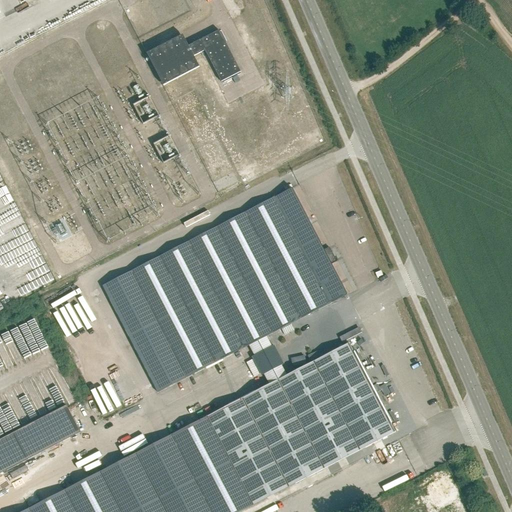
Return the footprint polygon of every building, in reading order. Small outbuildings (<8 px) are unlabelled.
[(182,41),(151,57),(165,84),(195,68),(191,60),(206,52),(221,83),(241,74),(220,33),(186,50),(182,41)] [(144,131),(160,122),(155,113),(139,122),(144,131)] [(23,511),(242,511),(395,433),(390,422),(391,421),(355,352),(354,353),(350,344),(287,376),(281,365),(283,364),(274,346),(272,347),(267,337),(282,329),(285,335),(294,331),(290,325),(347,296),(331,265),(337,263),(329,248),(324,251),(292,189),(103,287),(158,393),(249,346),(254,356),(252,357),(262,375),(264,374),(269,386),(23,511)] [(83,354),(91,367),(106,358),(99,345),(83,354)] [(100,379),(98,375),(84,382),(98,414),(131,399),(119,371),(100,379)] [(0,438),(0,473),(80,432),(66,405),(0,438)]
